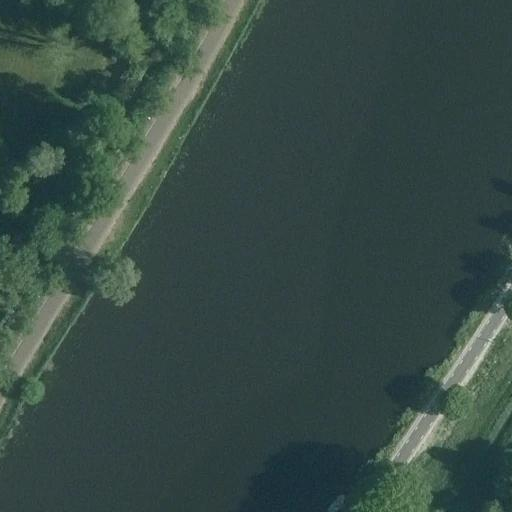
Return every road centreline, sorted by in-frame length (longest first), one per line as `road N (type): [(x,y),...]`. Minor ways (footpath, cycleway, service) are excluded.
road 1 (unclassified): [(0,391),(233,0)]
road 2 (unclassified): [(365,511),(511,293)]
